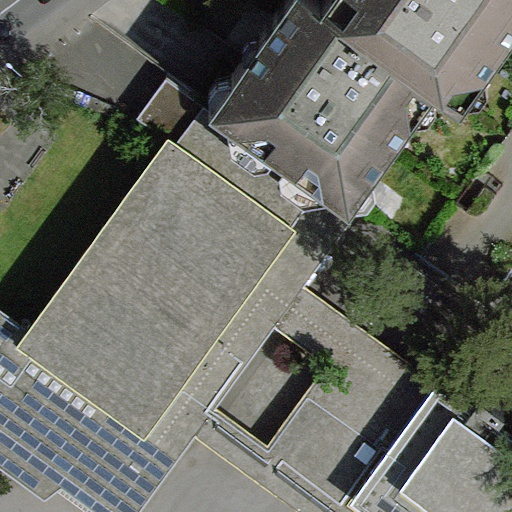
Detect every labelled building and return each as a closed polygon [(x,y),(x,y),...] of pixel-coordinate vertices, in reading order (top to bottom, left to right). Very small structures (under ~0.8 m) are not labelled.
[(413,101),(431,78),(323,0),(286,0),(234,71),(218,73),(210,84),(214,100),(211,105),(316,180),(353,205),(355,201),(369,199),(378,187),(375,173),(416,114),(413,101)] [(511,0),(323,0),(431,78),(455,95),(471,71),(486,68),(511,32),(511,0)] [(286,222),(308,191),(316,180),(211,105),(169,75),(138,115),(166,137),(286,222)] [(0,305),(0,461),(46,496),(64,483),(104,511),(138,511),(198,432),(216,407),(275,325),(302,287),(349,222),(308,191),(286,222),(166,137),(28,326),(0,305)] [(302,287),(275,325),(328,364),(269,444),(216,407),(198,432),(305,509),(309,511),(374,511),(353,496),(438,380),(406,358),(302,287)] [(470,405),(438,380),(353,496),(374,511),(511,511),(511,433),(494,421),(506,406),(482,389),(470,405)]
